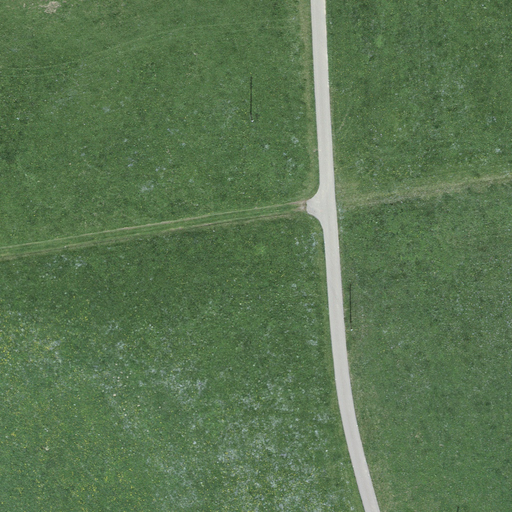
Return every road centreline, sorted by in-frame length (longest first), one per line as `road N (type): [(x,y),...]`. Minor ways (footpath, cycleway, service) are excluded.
road 1 (track): [(318,0),(343,385),(372,511)]
road 2 (track): [(0,254),(329,202)]
